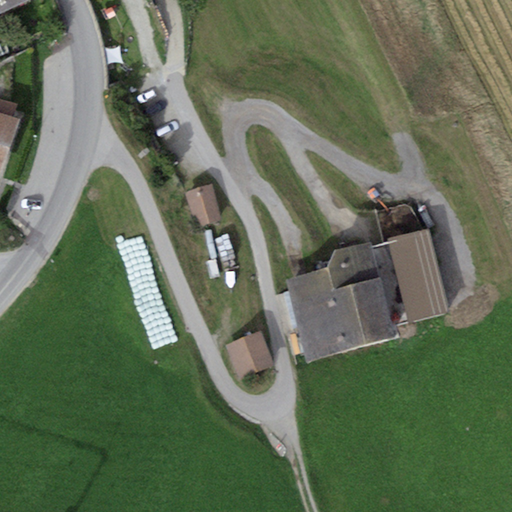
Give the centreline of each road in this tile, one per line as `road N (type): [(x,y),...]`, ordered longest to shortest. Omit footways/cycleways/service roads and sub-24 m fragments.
road 1 (residential): [(174,0),(183,110),(250,221),(284,399),(256,413),(220,377),(125,160),(90,116)]
road 2 (track): [(300,267),(272,199),(254,184),(229,186),(233,123),(251,111),(363,172),(420,191),(439,214),(457,288)]
road 3 (track): [(391,182),(411,176),(397,125),(404,93),(488,0)]
road 4 (unclassified): [(90,116),(66,200),(10,285)]
road 5 (track): [(285,124),(309,181),(364,242)]
